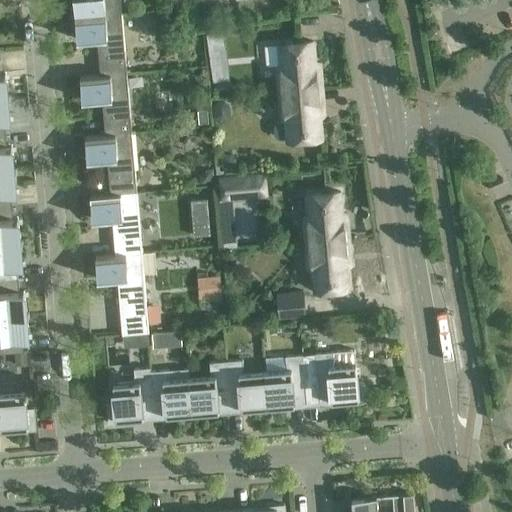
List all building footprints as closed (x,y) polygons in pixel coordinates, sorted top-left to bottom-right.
[(122,14),(121,0),(74,0),(76,18),(122,14)] [(127,74),(122,14),(76,18),(78,40),(98,38),(101,75),(101,76),(127,74)] [(319,63),(316,63),(314,42),(280,45),(283,77),(279,78),(280,93),(322,90),(319,63)] [(212,95),(227,94),(222,49),(207,50),(212,95)] [(277,79),(277,59),(264,59),(264,79),(277,79)] [(0,97),(11,97),(11,96),(9,96),(7,78),(6,78),(6,74),(2,74),(0,62),(1,62),(1,61),(0,60),(0,97)] [(133,134),(127,74),(101,76),(101,75),(81,77),(83,100),(103,98),(106,135),(106,136),(133,134)] [(322,137),(320,116),(324,115),(322,90),(280,93),(282,109),(285,108),(287,122),(281,123),(277,124),(275,127),(276,135),(279,138),(283,139),(288,138),(288,140),(322,137)] [(11,97),(0,97),(0,134),(7,134),(5,120),(10,120),(10,115),(9,97),(11,97)] [(207,111),(199,111),(200,123),(208,123),(207,111)] [(8,147),(7,134),(0,134),(0,170),(17,169),(15,169),(13,151),(12,146),(8,147)] [(138,193),(133,134),(106,136),(106,135),(86,137),(88,160),(108,158),(111,195),(111,196),(138,193)] [(17,170),(17,169),(0,170),(0,207),(13,206),(12,193),(16,193),(16,188),(15,170),(17,170)] [(223,199),(267,195),(265,175),(221,179),(223,199)] [(349,240),(347,224),(346,213),(343,214),(341,192),(307,195),(310,227),(306,228),(308,243),(349,240)] [(143,253),(138,193),(111,196),(111,195),(91,197),(93,220),(113,218),(116,255),(143,253)] [(14,219),(13,206),(0,207),(0,243),(23,242),(23,241),(21,241),(19,223),(18,219),(14,219)] [(351,266),(351,263),(349,240),(308,243),(309,259),(312,258),(315,291),(349,288),(347,266),(351,266)] [(0,243),(0,280),(19,279),(18,266),(22,265),(22,261),(23,260),(21,242),(23,242),(0,243)] [(150,333),(143,253),(116,255),(96,256),(98,279),(118,278),(123,335),(150,333)] [(20,292),(19,279),(0,280),(0,316),(30,314),(27,314),(26,296),(25,296),(24,291),(20,292)] [(221,311),(220,289),(197,289),(197,312),(221,311)] [(281,319),(306,317),(303,292),(278,294),(281,319)] [(30,315),(30,314),(0,316),(0,353),(25,352),(25,350),(24,339),(28,338),(28,333),(29,333),(27,315),(30,315)] [(316,354),(303,355),(303,357),(307,402),(308,404),(320,403),(333,402),(333,406),(360,404),(361,404),(361,403),(362,403),(363,403),(364,403),(364,402),(365,402),(366,402),(366,401),(367,401),(367,400),(368,400),(368,399),(369,399),(369,398),(369,397),(370,397),(370,396),(370,395),(370,394),(370,393),(371,393),(371,392),(371,391),(370,391),(370,390),(370,389),(370,388),(370,387),(369,387),(369,386),(368,385),(368,384),(367,384),(367,383),(366,383),(365,383),(365,382),(364,382),(363,381),(362,381),(361,381),(360,381),(359,381),(358,381),(356,364),(355,350),(333,352),(316,354)] [(308,404),(303,357),(303,355),(286,356),(287,370),(266,371),(269,411),(295,409),(295,405),(308,404)] [(269,411),(266,371),(245,373),(243,360),(227,361),(231,411),(243,410),(243,413),(269,411)] [(231,411),(227,361),(210,363),(211,376),(190,378),(194,417),(220,415),(219,412),(231,411)] [(155,417),(152,372),(151,368),(134,369),(136,382),(114,384),(115,401),(108,402),(110,425),(144,422),(144,418),(155,417)] [(194,417),(190,378),(189,368),(152,372),(155,417),(167,416),(167,420),(194,417)] [(36,431),(34,408),(27,409),(26,392),(0,393),(0,430),(2,430),(2,434),(36,431)] [(378,511),(377,497),(353,499),(353,511),(415,511),(414,494),(393,495),(394,511),(378,511)]
